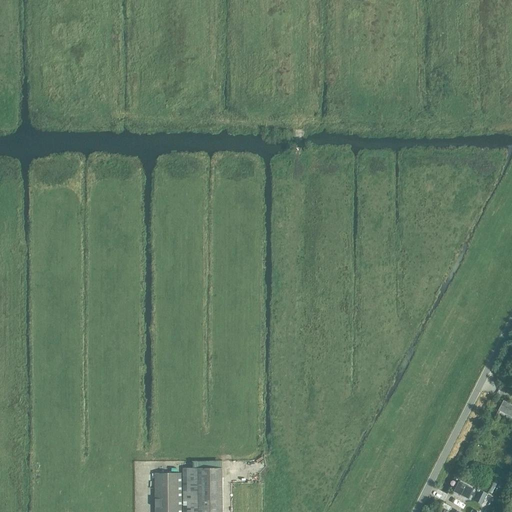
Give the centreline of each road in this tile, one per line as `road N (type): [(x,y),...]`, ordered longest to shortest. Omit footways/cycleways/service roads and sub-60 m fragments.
road 1 (track): [(297,147),(288,366),(297,511)]
road 2 (unclassified): [(419,511),(511,331)]
